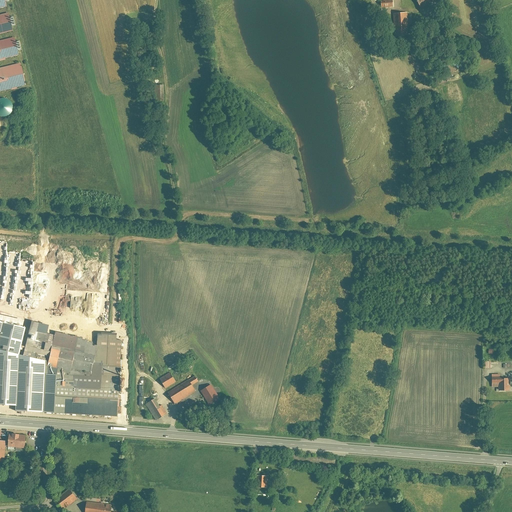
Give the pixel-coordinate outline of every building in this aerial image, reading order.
[(0,0),(0,31),(12,29),(7,11),(0,12),(0,6),(6,5),(4,0),(0,0)] [(416,0),(421,10),(441,0),(416,0)] [(409,15),(395,15),(395,36),(409,36),(409,15)] [(0,89),(25,83),(19,61),(0,65),(0,56),(18,53),(13,33),(0,36),(0,89)] [(165,85),(157,85),(157,105),(166,105),(165,85)] [(457,85),(443,86),(445,99),(459,97),(457,85)] [(26,327),(0,322),(0,405),(16,406),(15,412),(119,417),(120,394),(125,394),(126,377),(120,376),(122,342),(117,341),(118,335),(98,334),(99,348),(93,346),(93,342),(88,341),(88,337),(57,331),(55,336),(47,334),(49,326),(32,323),(26,348),(21,347),(26,327)] [(500,363),(500,369),(511,369),(511,361),(505,361),(505,363),(500,363)] [(159,379),(165,389),(177,383),(171,372),(159,379)] [(492,375),(492,388),(500,388),(500,392),(511,392),(510,375),(492,375)] [(168,393),(175,405),(198,392),(191,380),(168,393)] [(214,386),(203,392),(210,405),(221,398),(214,386)] [(156,399),(145,405),(155,422),(166,415),(156,399)] [(27,439),(20,438),(20,433),(14,433),(13,438),(10,437),(10,448),(26,449),(27,439)] [(69,488),(54,499),(61,510),(77,499),(69,488)] [(87,500),(86,511),(116,511),(117,502),(87,500)]
